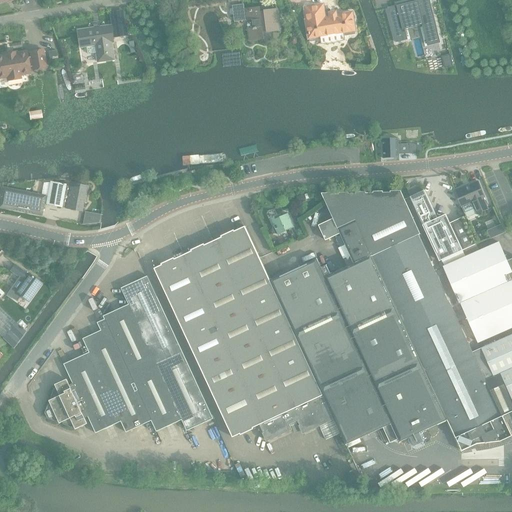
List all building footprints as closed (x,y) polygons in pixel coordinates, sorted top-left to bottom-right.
[(396,6),(387,8),(396,43),(396,41),(406,39),(404,30),(402,24),(421,19),(423,25),(428,45),(439,42),(439,43),(440,43),(430,1),(419,3),(418,0),(408,3),(407,2),(406,0),(395,3),(396,4),(396,6)] [(243,4),(232,6),(232,9),(234,22),(245,21),(244,10),(244,8),(243,4)] [(330,14),(330,16),(325,17),(323,5),(304,8),(306,20),(305,20),(308,39),(309,39),(309,42),(355,34),(354,31),(355,31),(352,12),(337,15),(336,13),(334,12),(331,13),(330,14)] [(266,8),(244,10),(245,21),(252,20),(253,29),(248,29),(249,41),(271,38),(270,33),(280,31),(277,9),(266,10),(266,8)] [(114,43),(112,32),(111,26),(79,31),(81,48),(87,47),(88,54),(98,53),(99,62),(114,60),(112,43),(114,43)] [(292,38),(290,40),(291,43),(293,45),(297,44),(298,40),(297,38),(294,37),(292,38)] [(4,56),(0,56),(0,79),(7,78),(8,81),(21,79),(20,75),(30,74),(29,67),(32,67),(33,71),(46,68),(43,50),(30,52),(31,58),(28,58),(27,52),(17,54),(16,52),(3,55),(4,56)] [(56,50),(48,51),(49,60),(58,58),(56,50)] [(450,55),(442,57),(445,67),(453,65),(450,55)] [(398,138),(382,139),(383,159),(399,158),(399,154),(410,154),(409,144),(398,144),(398,138)] [(223,153),(183,156),(183,166),(223,163),(223,153)] [(182,176),(176,178),(178,185),(185,182),(182,176)] [(41,195),(41,196),(45,197),(44,203),(45,203),(45,205),(61,208),(61,207),(65,208),(65,209),(82,212),(84,200),(85,201),(88,186),(70,183),(69,187),(66,186),(66,184),(49,181),(49,183),(43,183),(41,195)] [(467,218),(477,214),(488,209),(483,198),(485,197),(478,182),(468,186),(468,185),(455,191),(462,207),(467,218)] [(419,184),(407,189),(410,196),(422,190),(419,184)] [(1,187),(0,193),(0,208),(41,216),(44,203),(45,197),(41,196),(41,195),(1,187)] [(476,244),(471,232),(463,217),(450,223),(446,215),(437,219),(424,191),(410,198),(440,262),(462,250),(476,244)] [(282,275),(270,281),(333,419),(334,419),(334,420),(340,433),(346,445),(383,428),(391,425),(392,424),(400,442),(409,439),(413,448),(424,443),(424,442),(431,439),(427,430),(446,421),(461,450),(475,444),(500,441),(510,436),(501,416),(510,413),(511,411),(511,335),(480,349),(472,353),(447,299),(438,281),(430,263),(432,262),(418,232),(399,192),(322,194),(333,219),(318,225),(325,240),(340,234),(351,258),(345,261),(347,267),(331,275),(326,266),(323,267),(321,268),(316,259),(282,275)] [(304,194),(296,197),(298,203),(306,201),(304,194)] [(294,238),(298,236),(288,214),(282,217),(281,215),(271,219),(274,228),(273,231),(275,234),(279,235),(288,231),(291,236),(293,235),(294,238)] [(242,221),(235,224),(237,229),(244,226),(242,221)] [(332,420),(333,419),(270,281),(269,281),(244,228),(154,270),(232,438),(259,425),(267,442),(292,430),(290,427),(292,426),(295,431),(299,430),(297,425),(298,424),(303,434),(320,427),(329,423),(333,421),(332,420)] [(511,258),(506,261),(499,243),(443,267),(459,304),(461,303),(478,343),(511,328),(511,258)] [(18,278),(6,294),(17,302),(20,297),(28,303),(41,284),(27,274),(27,275),(14,266),(10,272),(18,278)] [(147,277),(121,289),(128,305),(129,305),(157,365),(182,354),(147,277)] [(0,289),(0,334),(3,337),(9,331),(16,323),(0,308),(0,296),(3,293),(0,289)] [(52,391),(45,414),(47,419),(70,429),(74,427),(75,430),(81,428),(79,422),(88,418),(95,434),(104,430),(121,422),(126,433),(134,429),(151,422),(156,432),(164,428),(181,420),(182,420),(157,365),(129,305),(128,305),(103,317),(104,320),(97,324),(101,331),(83,340),(88,353),(64,365),(73,385),(70,386),(67,380),(61,383),(55,386),(57,389),(55,390),(52,391)] [(16,323),(9,331),(19,340),(25,332),(16,323)] [(182,354),(157,365),(182,420),(181,420),(186,431),(210,420),(213,419),(182,354)] [(329,423),(320,427),(325,440),(340,433),(334,420),(333,421),(329,423)] [(391,425),(383,428),(390,443),(397,439),(391,425)]
